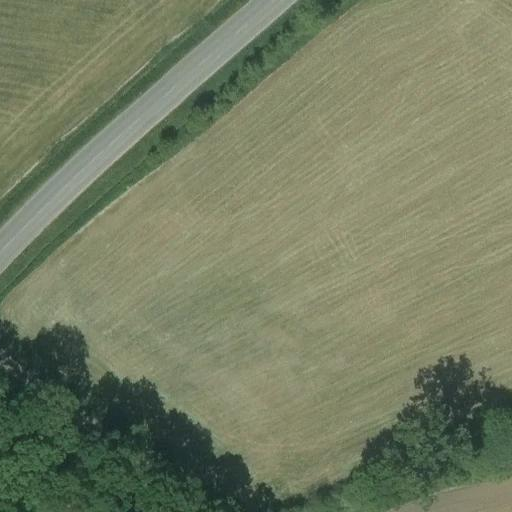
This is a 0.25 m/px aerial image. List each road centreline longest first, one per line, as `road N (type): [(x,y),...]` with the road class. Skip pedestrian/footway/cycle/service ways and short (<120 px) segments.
road 1 (secondary): [(0,253),(272,0)]
road 2 (track): [(0,351),(209,511)]
